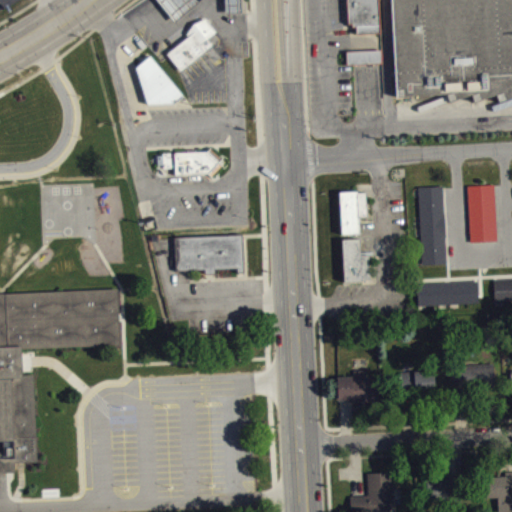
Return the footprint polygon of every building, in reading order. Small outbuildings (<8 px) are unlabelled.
[(202,9),(194,0),(160,0),(157,3),(178,28),(202,9)] [(227,0),(228,19),(243,19),(243,0),(227,0)] [(380,34),(377,0),(345,0),(347,24),(352,24),(352,28),(355,28),(356,36),(380,34)] [(511,0),(511,99),(496,105),(493,96),(472,104),(470,96),(447,104),(444,96),(393,99),(387,0),(511,0)] [(166,52),(178,69),(212,43),(208,37),(216,31),(205,16),(184,31),(187,35),(166,52)] [(349,71),(384,70),(384,57),(349,58),(349,71)] [(182,98),(153,62),(132,78),(161,114),(182,98)] [(208,171),(176,173),(175,151),(207,149),(210,146),(222,157),(219,160),(222,163),(211,174),(208,171)] [(417,186),(441,185),(445,262),(420,263),(417,186)] [(339,188),(342,231),(359,230),(357,188),(339,188)] [(499,248),(497,191),(470,192),(472,248),(499,248)] [(175,235),(176,269),(205,268),(205,272),(216,272),(215,267),(237,266),(238,270),(244,270),(242,232),(175,235)] [(343,237),(345,279),(371,277),(369,252),(361,252),(360,236),(343,237)] [(511,278),(493,279),(494,301),(511,300),(511,278)] [(417,283),(417,305),(477,302),(476,280),(417,283)] [(0,291),(118,287),(120,342),(22,347),(22,360),(23,373),(33,373),(37,460),(20,460),(15,460),(15,471),(7,471),(0,471),(0,291)] [(495,370),(453,371),(454,394),(496,393),(495,370)] [(340,409),(382,407),(381,383),(370,384),(370,376),(356,377),(356,383),(339,383),(340,409)] [(437,397),(437,378),(399,379),(400,398),(437,397)] [(511,511),(511,478),(510,479),(510,483),(486,484),(487,505),(499,504),(499,511),(511,511)] [(352,511),(396,511),(395,479),(369,480),(370,502),(352,503),(352,511)] [(429,485),(431,508),(460,506),(458,483),(429,485)]
